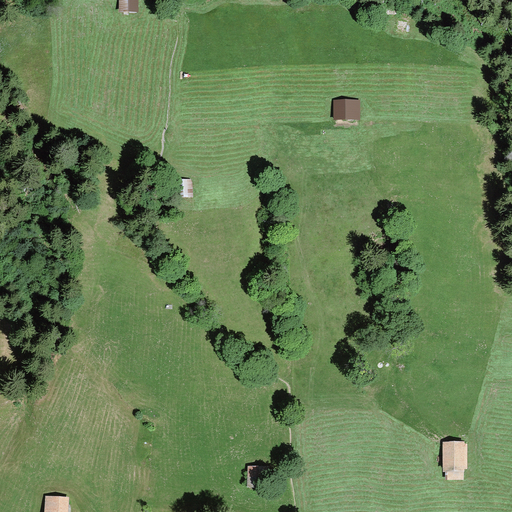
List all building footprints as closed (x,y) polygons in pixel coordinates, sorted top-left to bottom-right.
[(137,0),(117,0),(118,15),(138,14),(137,0)] [(411,16),(396,14),(393,35),(409,37),(411,16)] [(359,101),(334,101),(334,122),(359,122),(359,101)] [(174,181),(175,200),(193,199),(192,180),(174,181)] [(467,445),(463,445),(463,443),(442,443),(442,475),(448,475),(448,481),(463,481),(463,472),(467,472),(467,445)] [(269,489),(269,468),(247,467),(247,489),(269,489)] [(68,511),(69,498),(45,497),(43,511),(68,511)]
